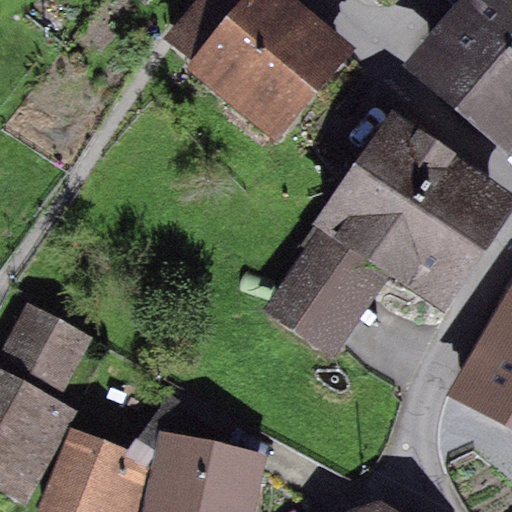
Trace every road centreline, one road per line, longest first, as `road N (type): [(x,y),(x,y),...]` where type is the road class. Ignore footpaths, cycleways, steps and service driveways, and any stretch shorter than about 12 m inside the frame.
road 1 (residential): [(511,254),(460,332),(405,465)]
road 2 (residential): [(374,48),(511,181)]
